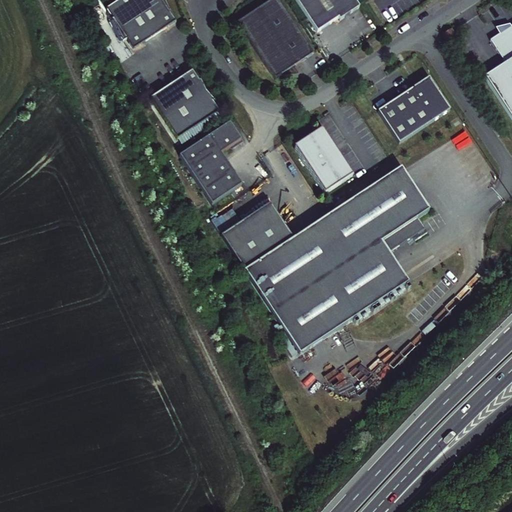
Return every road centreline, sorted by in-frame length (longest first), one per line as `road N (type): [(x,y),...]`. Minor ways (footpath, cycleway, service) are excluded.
road 1 (unclassified): [(465,0),(293,108),(258,101),(232,81),(208,42),(205,3)]
road 2 (trunk): [(511,338),(343,511)]
road 3 (trunk): [(374,511),(511,369)]
road 4 (trunk): [(387,511),(511,404)]
